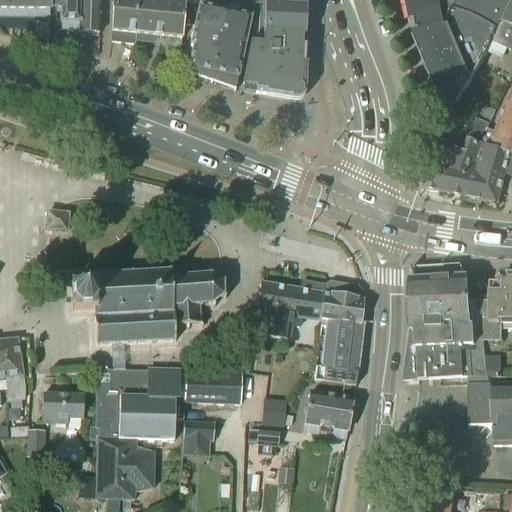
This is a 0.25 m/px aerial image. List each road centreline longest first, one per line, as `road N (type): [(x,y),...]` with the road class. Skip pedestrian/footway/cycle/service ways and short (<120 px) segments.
road 1 (primary): [(377,217),(0,75)]
road 2 (primary): [(369,511),(390,289),(377,217)]
road 3 (primary): [(377,217),(511,241)]
road 4 (primary): [(373,97),(367,180),(377,217)]
